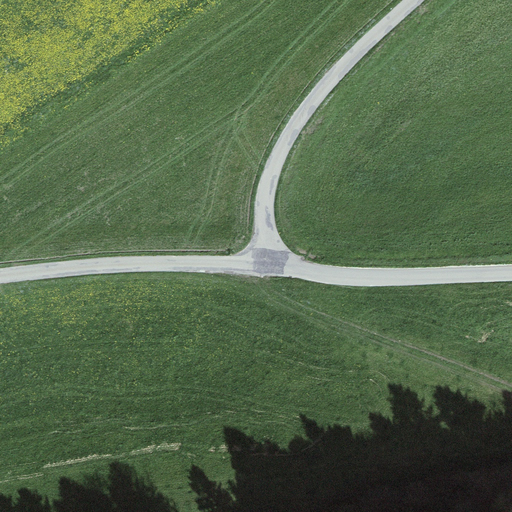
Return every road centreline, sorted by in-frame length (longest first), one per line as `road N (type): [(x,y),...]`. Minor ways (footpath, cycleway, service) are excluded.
road 1 (unclassified): [(414,0),(320,90),(279,152),(265,198),(270,268)]
road 2 (track): [(270,268),(285,293),(331,323),(511,393)]
road 3 (unclassified): [(0,277),(134,263),(270,268)]
road 4 (track): [(0,148),(215,0)]
road 5 (unclassified): [(270,268),(388,278),(511,274)]
